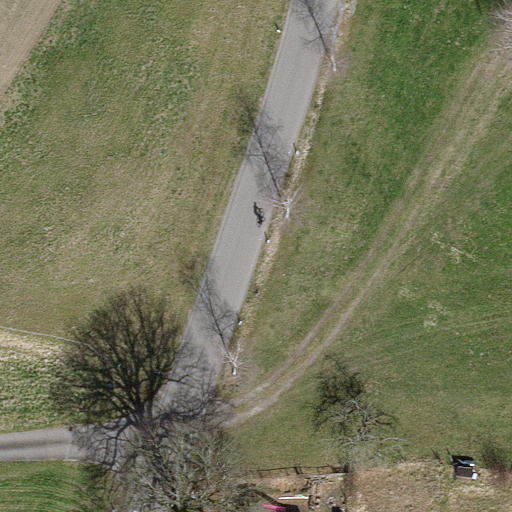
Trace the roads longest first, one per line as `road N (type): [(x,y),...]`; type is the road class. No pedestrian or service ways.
road 1 (tertiary): [(315,0),(156,511)]
road 2 (track): [(511,50),(318,344),(272,389),(174,442)]
